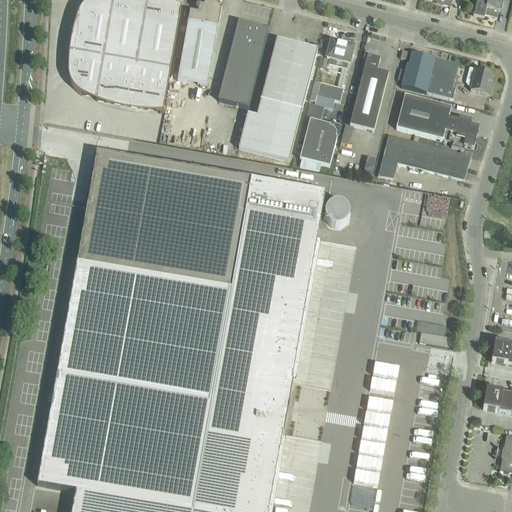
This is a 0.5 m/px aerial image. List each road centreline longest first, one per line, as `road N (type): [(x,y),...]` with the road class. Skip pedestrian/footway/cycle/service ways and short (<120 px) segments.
road 1 (unclassified): [(441,511),(482,287),(473,226),(511,97)]
road 2 (tertiary): [(0,291),(15,209),(29,0)]
road 3 (unclassified): [(511,51),(311,0)]
